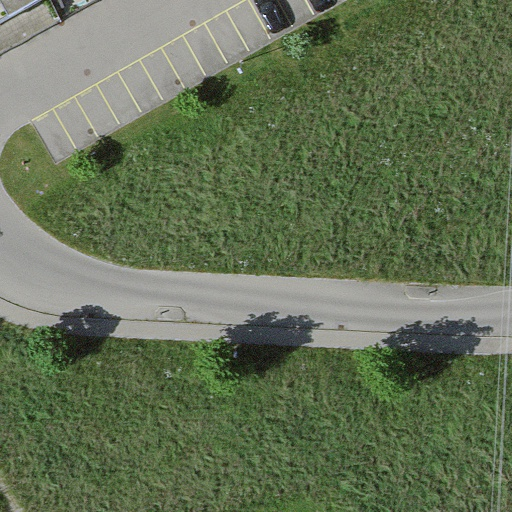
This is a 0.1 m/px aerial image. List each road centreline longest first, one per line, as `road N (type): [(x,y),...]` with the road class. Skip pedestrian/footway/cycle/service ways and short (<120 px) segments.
road 1 (residential): [(511,315),(454,321),(152,301),(0,245)]
road 2 (residential): [(0,104),(183,0)]
